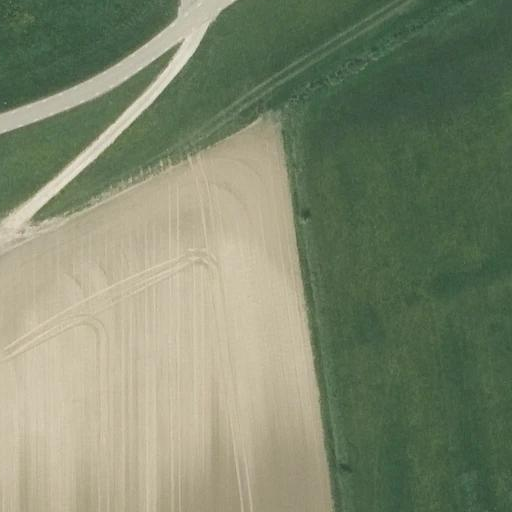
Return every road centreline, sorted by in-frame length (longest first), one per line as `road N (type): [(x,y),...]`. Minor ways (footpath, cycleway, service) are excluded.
road 1 (track): [(196,17),(196,39),(179,69),(0,232)]
road 2 (unclassified): [(0,123),(113,75),(218,0)]
